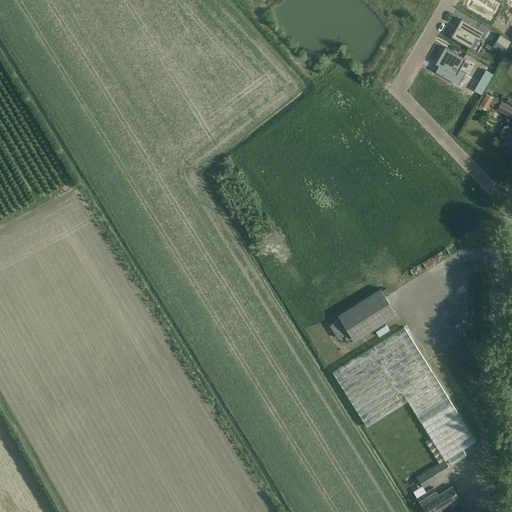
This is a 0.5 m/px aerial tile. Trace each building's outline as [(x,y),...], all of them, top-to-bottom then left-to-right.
[(489,0),(471,0),(467,7),(490,20),(499,5),(489,0)] [(456,26),(451,36),(477,51),(482,41),(479,39),(483,32),(461,19),(457,26),(456,26)] [(499,34),(496,40),(507,47),(511,41),(499,34)] [(445,47),(435,63),(448,71),(445,77),(459,85),(467,71),(460,67),(465,59),(445,47)] [(474,90),(481,94),(492,74),(486,70),(474,90)] [(451,90),(430,77),(424,88),(421,86),(417,94),(429,101),(430,99),(439,105),(443,97),(446,99),(451,90)] [(486,93),(483,98),(490,102),(493,97),(486,93)] [(511,118),(511,108),(501,102),(501,103),(493,98),(489,104),(497,109),(497,110),(511,118)] [(511,127),(511,129),(507,126),(504,127),(500,135),(500,138),(505,140),(511,144),(511,127)] [(380,288),(337,315),(354,340),(396,314),(380,288)] [(339,319),(329,325),(338,338),(347,332),(339,319)] [(404,326),(332,370),(367,428),(406,403),(442,461),(417,477),(423,487),(450,470),(444,460),(447,459),(450,464),(465,455),(462,449),(475,441),(404,326)] [(451,486),(438,495),(433,487),(417,497),(425,511),(441,511),(440,509),(458,497),(451,486)]
